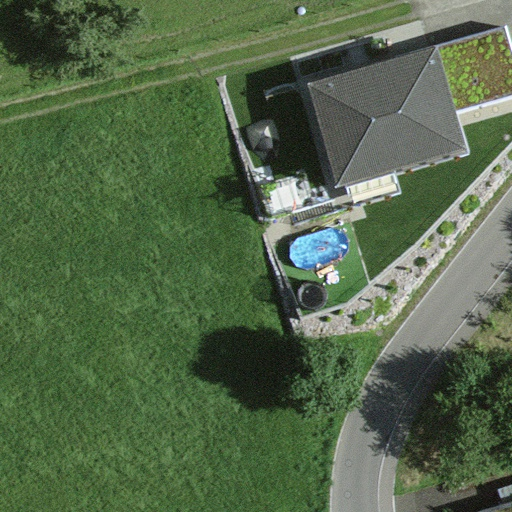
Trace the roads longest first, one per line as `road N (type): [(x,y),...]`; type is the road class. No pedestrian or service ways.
road 1 (track): [(0,110),(414,7)]
road 2 (residential): [(353,511),(359,444),(392,378),(511,225)]
